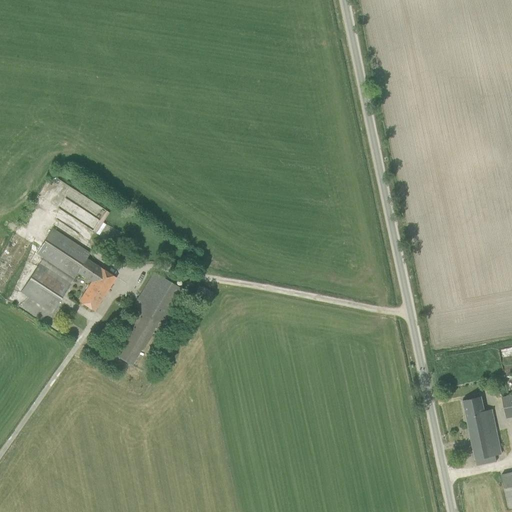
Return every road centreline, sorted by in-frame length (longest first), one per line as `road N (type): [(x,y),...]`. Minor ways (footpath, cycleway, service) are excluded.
road 1 (unclassified): [(448,511),(339,0)]
road 2 (unclassified): [(0,453),(73,347)]
